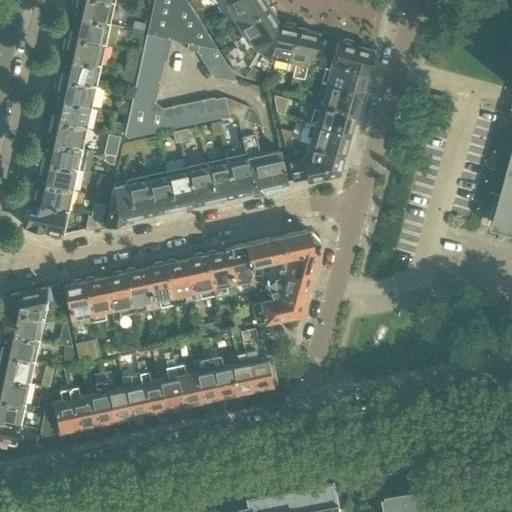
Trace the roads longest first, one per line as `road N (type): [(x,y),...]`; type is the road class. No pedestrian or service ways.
road 1 (residential): [(34,262),(286,207),(354,213)]
road 2 (residential): [(0,482),(302,418)]
road 3 (residential): [(417,0),(354,213)]
road 4 (residential): [(302,418),(511,374)]
road 5 (residential): [(354,213),(302,418)]
